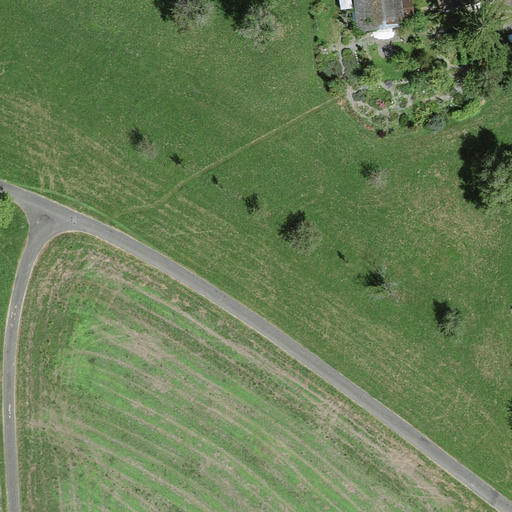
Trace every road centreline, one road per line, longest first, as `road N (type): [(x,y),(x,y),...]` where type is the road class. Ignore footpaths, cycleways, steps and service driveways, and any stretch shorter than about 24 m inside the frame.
road 1 (residential): [(511,511),(233,306),(120,239),(0,188)]
road 2 (track): [(50,208),(13,295),(5,393),(12,511)]
